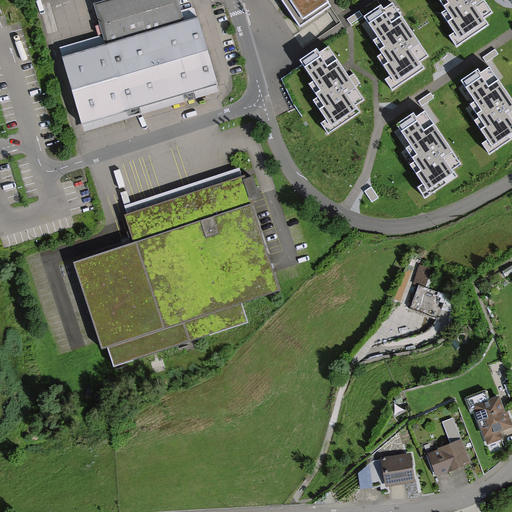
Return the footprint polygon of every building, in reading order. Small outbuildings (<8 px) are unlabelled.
[(184,13),(180,0),(116,0),(97,6),(106,36),(63,49),(85,123),(218,84),(195,10),(184,13)] [(280,0),(299,27),(329,7),(324,0),(280,0)] [(481,0),(441,0),(440,1),(449,13),(443,18),(455,35),(450,39),(457,49),(488,28),(484,21),(492,15),(481,0)] [(391,4),(385,8),(381,6),(364,18),(379,39),(375,41),(383,54),(378,58),(390,75),(385,79),(392,90),(423,68),(418,62),(427,56),(391,4)] [(327,47),(321,52),(318,49),(301,61),(315,82),(311,85),(320,97),(314,101),(326,119),(321,122),(328,133),(359,111),(355,105),(363,99),(327,47)] [(511,102),(488,67),(482,72),(478,69),(461,81),(476,102),(472,105),(480,117),(474,121),(487,139),(482,142),(489,153),(511,136),(511,102)] [(423,111),(417,115),(414,112),(397,124),(411,145),(407,148),(416,160),(410,164),(422,182),(417,185),(425,196),(455,174),(451,168),(459,162),(423,111)] [(138,245),(77,264),(105,350),(111,348),(118,369),(251,325),(244,305),(282,292),(241,169),(125,207),(138,245)] [(431,273),(420,269),(414,286),(419,287),(410,312),(437,321),(446,297),(426,289),(431,273)] [(486,446),(503,439),(501,433),(511,428),(511,418),(503,395),(471,408),(486,446)] [(463,436),(455,417),(443,422),(451,441),(463,436)] [(439,476),(472,462),(463,439),(429,452),(439,476)] [(363,488),(382,486),(382,489),(390,488),(390,486),(416,482),(412,453),(383,457),(383,460),(374,461),(361,472),(363,488)]
